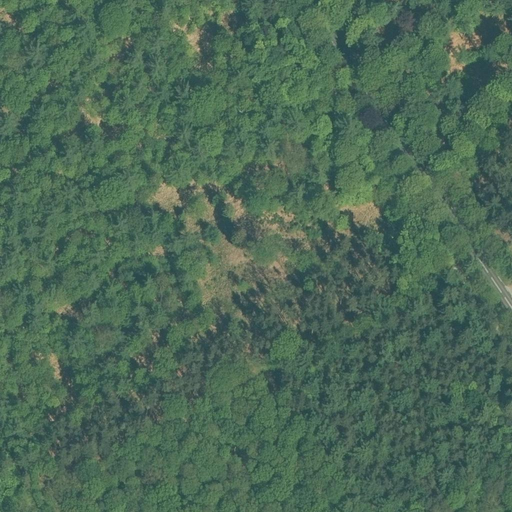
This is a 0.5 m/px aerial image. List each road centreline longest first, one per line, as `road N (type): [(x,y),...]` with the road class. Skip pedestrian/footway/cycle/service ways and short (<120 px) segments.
road 1 (track): [(55,491),(478,260)]
road 2 (primary): [(511,309),(302,0)]
road 3 (track): [(0,297),(55,491)]
road 4 (track): [(511,103),(435,196)]
